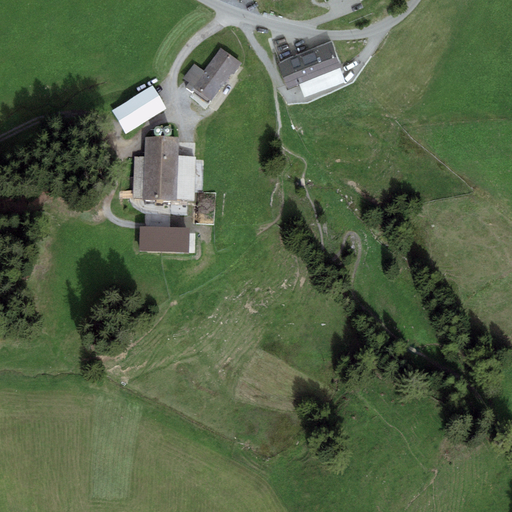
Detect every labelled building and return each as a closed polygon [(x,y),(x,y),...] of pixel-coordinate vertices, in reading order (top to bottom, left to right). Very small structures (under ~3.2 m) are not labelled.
[(331,41),(276,63),(287,90),(299,85),(304,98),(345,82),(340,68),(341,67),(331,41)] [(191,95),(194,92),(211,105),(232,78),(233,80),(243,68),(221,51),(204,73),(195,66),(183,81),(189,86),(186,91),(191,95)] [(153,85),(111,111),(126,134),(167,109),(153,85)] [(178,137),(145,138),(144,157),(134,157),(133,199),(195,200),(195,157),(178,155),(178,137)] [(190,228),(140,226),(139,251),(189,253),(190,228)]
